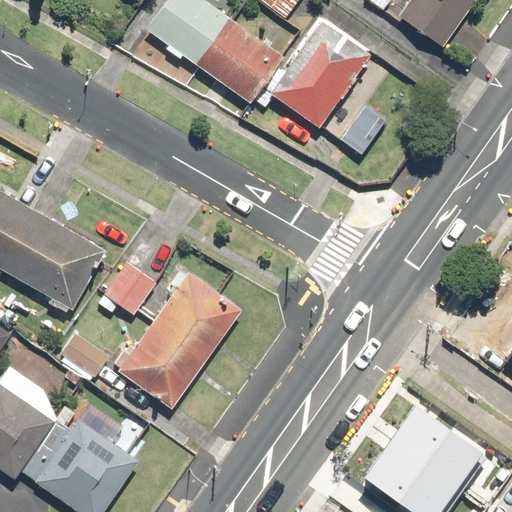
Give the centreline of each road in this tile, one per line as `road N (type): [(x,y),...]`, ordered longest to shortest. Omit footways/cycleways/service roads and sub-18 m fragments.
road 1 (residential): [(0,57),(397,288)]
road 2 (secondary): [(237,511),(397,288)]
road 3 (secondary): [(397,288),(511,127)]
